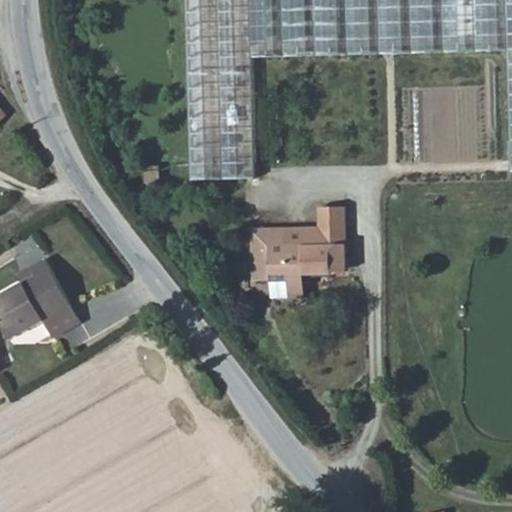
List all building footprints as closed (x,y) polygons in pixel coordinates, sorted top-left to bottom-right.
[(511,0),(179,0),(185,168),(387,163),(511,159),(511,0)] [(511,159),(387,163),(387,171),(511,167),(511,159)] [(252,190),(318,188),(318,173),(387,171),(387,163),(185,168),(186,177),(251,175),(252,190)] [(511,485),(511,167),(387,171),(396,489),(511,485)] [(266,235),(266,216),(231,217),(233,269),(250,269),(250,286),(287,286),(286,259),(329,258),(328,233),(266,235)] [(85,316),(50,251),(32,261),(36,272),(0,291),(0,302),(16,331),(49,313),(59,331),(85,316)]
